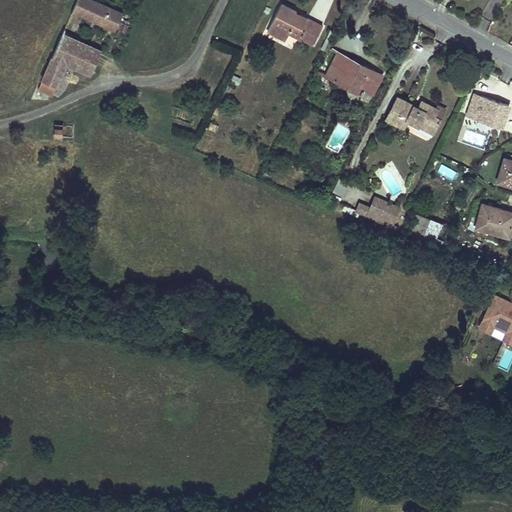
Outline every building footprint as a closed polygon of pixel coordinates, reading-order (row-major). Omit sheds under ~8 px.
[(114,29),(121,13),(92,0),(77,0),(73,10),(114,29)] [(323,26),(300,15),(299,17),(294,14),(295,12),(296,11),(281,3),(267,30),(285,39),(289,32),(298,36),(313,44),(323,26)] [(324,50),(333,31),(331,31),(322,48),(324,50)] [(294,44),(298,36),(289,32),(285,39),(294,44)] [(90,73),(100,50),(63,33),(53,55),(67,61),(66,62),(90,73)] [(372,94),(382,75),(374,71),(375,70),(364,65),(363,67),(355,63),(357,61),(338,52),(326,75),(336,81),(337,78),(350,85),(349,87),(362,94),(364,89),(372,94)] [(56,86),(66,62),(67,61),(53,55),(42,80),(56,86)] [(240,79),(233,75),(231,80),(238,84),(240,79)] [(350,85),(337,78),(336,81),(349,87),(350,85)] [(52,94),(56,86),(42,80),(38,88),(52,94)] [(502,126),(507,110),(501,107),(503,103),(474,93),(466,115),(502,126)] [(440,118),(433,115),(436,109),(421,101),(418,107),(415,112),(411,110),(414,105),(397,97),(386,118),(403,126),(407,119),(433,132),(440,118)] [(440,118),(445,110),(438,106),(436,109),(433,115),(440,118)] [(216,132),(219,125),(211,121),(208,128),(216,132)] [(511,157),(506,155),(499,179),(511,182),(511,157)] [(342,196),(349,183),(340,178),(333,191),(342,196)] [(393,221),(399,207),(377,197),(370,211),(384,217),(393,221)] [(365,214),(369,207),(360,203),(356,210),(344,204),(342,209),(357,216),(360,212),(365,214)] [(508,236),(511,222),(511,215),(505,214),(506,210),(482,203),(475,226),(508,236)] [(384,217),(370,211),(368,215),(382,221),(384,217)] [(436,237),(442,222),(417,212),(410,227),(436,237)] [(436,237),(410,227),(406,235),(433,246),(436,237)] [(453,238),(456,230),(450,228),(447,236),(453,238)] [(443,250),(446,241),(436,237),(433,246),(443,250)] [(488,315),(497,296),(494,295),(485,314),(488,315)] [(511,305),(511,307),(503,303),(505,300),(497,296),(488,315),(485,314),(480,326),(489,330),(493,324),(495,325),(506,330),(503,337),(511,341),(511,305)] [(495,325),(493,324),(489,330),(503,337),(506,330),(495,325)]
